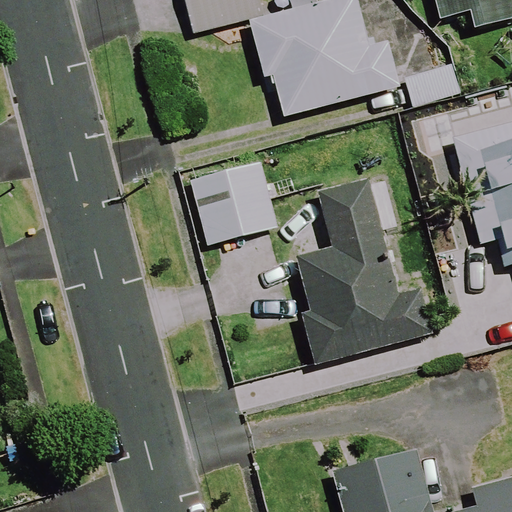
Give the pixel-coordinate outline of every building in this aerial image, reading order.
[(263,19),(258,0),(186,0),(195,35),(263,19)] [(370,52),(356,0),(353,0),(252,27),(267,84),(276,82),(286,121),(404,90),(393,46),(370,52)] [(511,25),(511,0),(436,0),(441,24),(471,17),(474,33),(511,25)] [(511,95),(498,100),(506,130),(454,144),(482,248),(511,240),(511,95)] [(280,232),(264,166),(193,184),(209,249),(280,232)] [(336,252),(293,263),(319,368),(436,339),(425,295),(407,300),(378,185),(322,199),(336,252)] [(511,511),(511,483),(430,506),(416,454),(336,476),(345,511),(511,511)]
